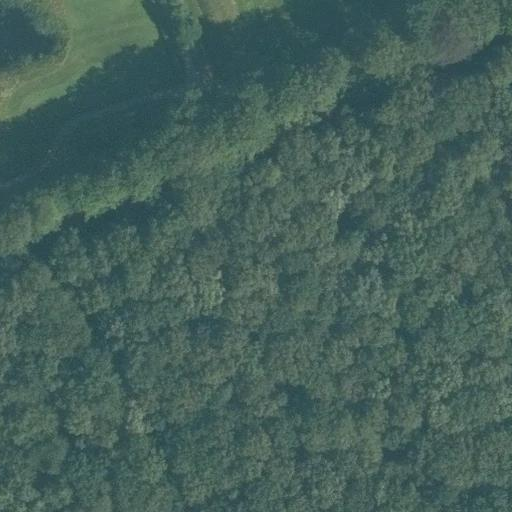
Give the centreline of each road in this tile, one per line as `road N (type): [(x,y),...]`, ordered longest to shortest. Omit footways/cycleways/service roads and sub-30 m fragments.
road 1 (unknown): [(0,238),(511,2)]
road 2 (track): [(161,0),(197,84),(70,125),(42,164),(0,186)]
